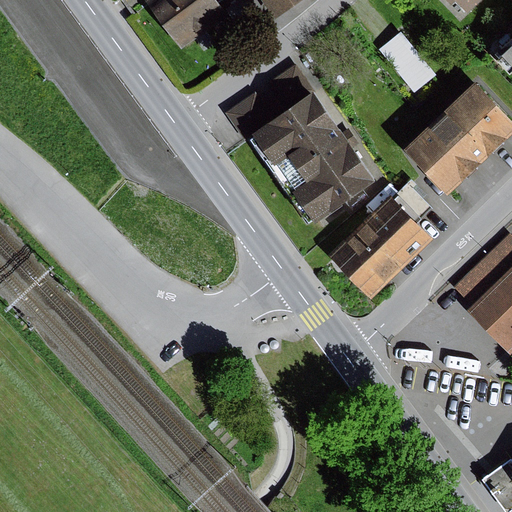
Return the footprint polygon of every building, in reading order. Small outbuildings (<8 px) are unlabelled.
[(220,0),(150,0),(185,47),(230,13),(222,2),(220,0)] [(264,0),(278,19),(304,0),(264,0)] [(480,0),(451,0),(453,2),(455,0),(461,0),(470,9),(480,0)] [(403,31),(381,49),(415,90),(437,73),(403,31)] [(511,37),(499,50),(511,63),(511,37)] [(511,134),(511,115),(480,81),(409,147),(450,191),(511,134)] [(318,87),(255,133),(319,218),(379,177),(318,87)] [(244,138),(273,117),(255,93),(226,114),(244,138)] [(410,179),(395,193),(420,219),(435,205),(410,179)] [(395,193),(334,254),(374,294),(435,233),(420,219),(395,193)] [(511,232),(482,261),(511,291),(511,232)] [(511,291),(482,261),(457,287),(476,306),(472,310),(511,348),(511,291)] [(511,509),(511,462),(510,459),(485,477),(509,511),(511,509)]
